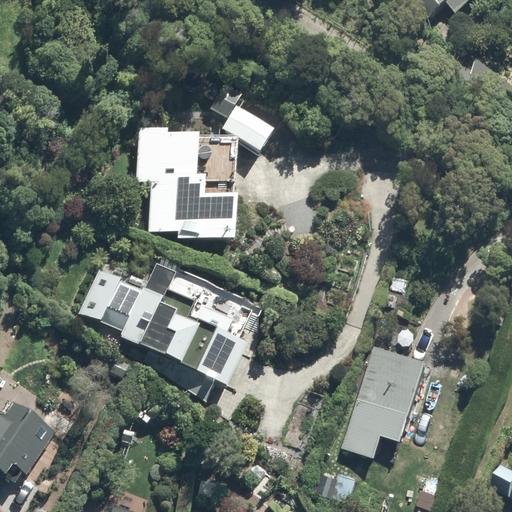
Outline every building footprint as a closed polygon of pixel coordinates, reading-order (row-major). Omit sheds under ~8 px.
[(411,0),(430,23),(450,7),(458,17),(479,0),(411,0)] [(244,102),(225,91),(212,113),(229,123),(223,133),(262,156),(275,134),(238,112),(244,102)] [(169,136),(142,135),(141,169),(138,169),(137,189),(151,190),(149,239),(179,240),(178,249),(239,251),(241,206),(233,205),(233,192),(238,193),(240,148),(201,146),(201,143),(169,142),(169,136)] [(100,272),(79,316),(125,337),(122,343),(210,384),(208,388),(219,393),(221,389),(229,394),(250,351),(230,341),(236,328),(206,313),(200,326),(191,322),(197,310),(169,297),(178,279),(157,269),(145,294),(100,272)] [(432,369),(377,352),(344,453),(378,464),(385,442),(406,448),(432,369)] [(57,439),(12,406),(0,421),(0,478),(8,484),(17,472),(28,479),(57,439)] [(511,511),(511,468),(504,462),(481,491),(495,502),(492,506),(500,511),(511,511)]
